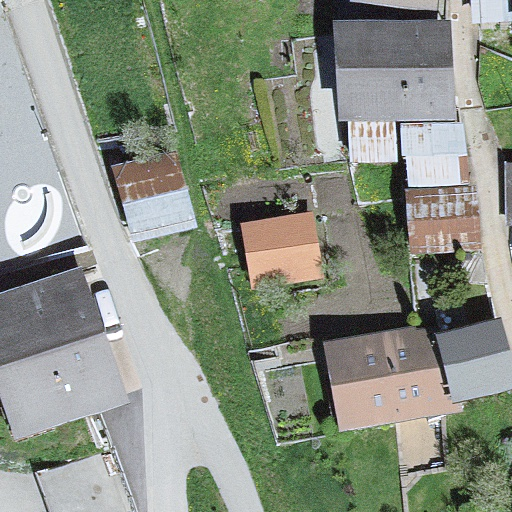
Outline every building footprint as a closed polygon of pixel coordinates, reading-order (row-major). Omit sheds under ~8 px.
[(511,0),(476,0),(476,16),(511,16),(511,0)] [(437,42),(348,42),(348,122),(437,121),(437,42)] [(457,142),(409,145),(412,195),(460,193),(457,142)] [(139,237),(202,220),(182,145),(119,162),(139,237)] [(511,167),(507,167),(500,228),(511,229),(511,167)] [(460,193),(412,195),(415,251),(463,249),(460,193)] [(306,234),(253,241),(260,292),(313,285),(306,234)] [(81,287),(0,314),(0,368),(25,445),(123,412),(81,287)] [(494,327),(337,359),(352,430),(508,398),(494,327)]
